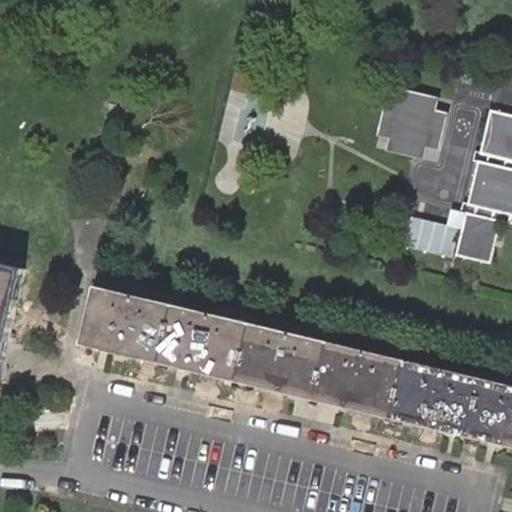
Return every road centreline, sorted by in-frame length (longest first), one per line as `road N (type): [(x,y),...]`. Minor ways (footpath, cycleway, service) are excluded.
road 1 (residential): [(478,511),(484,485),(92,389),(72,471)]
road 2 (residential): [(72,471),(239,511)]
